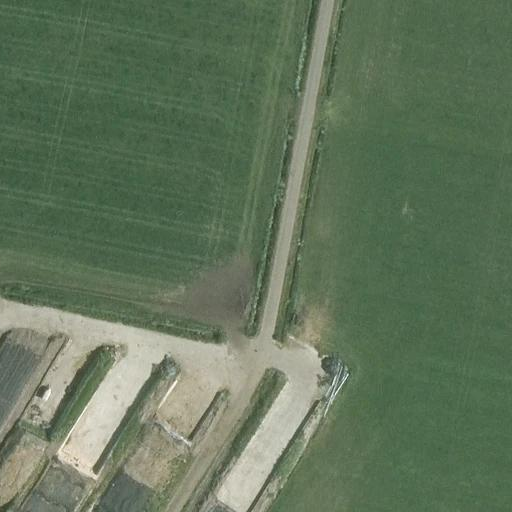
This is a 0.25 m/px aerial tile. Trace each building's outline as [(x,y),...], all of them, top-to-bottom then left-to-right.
[(68,361),(62,371),(85,386),(91,377),(68,361)] [(136,459),(165,477),(205,412),(196,401),(172,386),(170,384),(161,378),(142,410),(135,406),(126,422),(131,430),(117,453),(129,444),(140,426),(158,413),(161,408),(172,400),(136,459)] [(242,511),(267,466),(237,450),(203,511),(242,511)] [(77,502),(83,490),(58,477),(52,489),(77,502)] [(37,502),(31,511),(74,511),(77,508),(55,496),(49,508),(37,502)]
